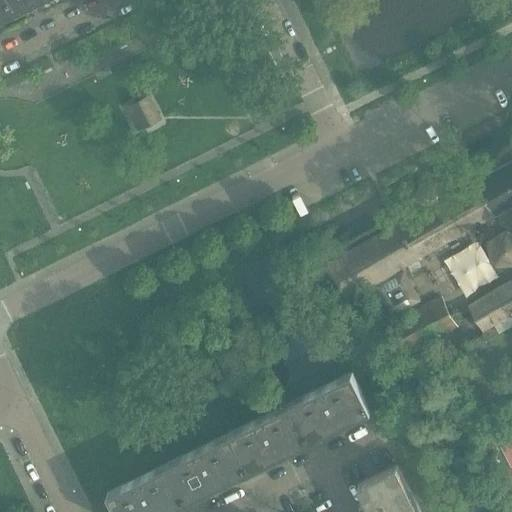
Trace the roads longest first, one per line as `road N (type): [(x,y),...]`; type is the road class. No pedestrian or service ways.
road 1 (residential): [(0,318),(340,151)]
road 2 (residential): [(340,151),(511,65)]
road 3 (residential): [(340,151),(263,0)]
road 4 (residential): [(348,511),(325,463),(227,511)]
road 5 (residential): [(0,56),(116,0)]
